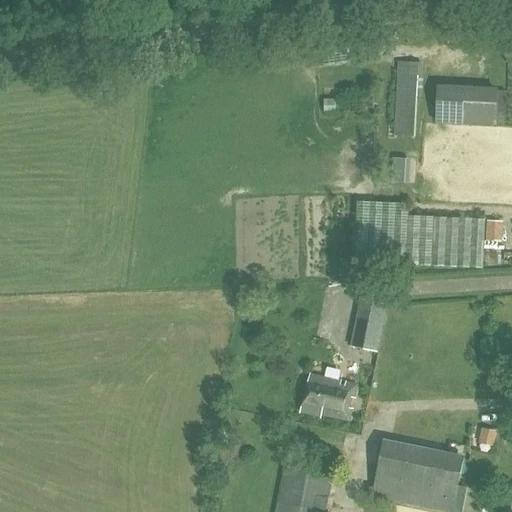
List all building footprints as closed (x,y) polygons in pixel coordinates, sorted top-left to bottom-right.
[(356,46),(334,47),(335,62),(356,61),(356,46)] [(310,69),(323,66),(321,50),(308,52),(310,69)] [(423,98),(424,76),(397,74),(394,135),(415,136),(417,97),(423,98)] [(497,124),(498,89),(438,86),(436,121),(497,124)] [(333,98),(332,113),(345,114),(345,99),(333,98)] [(410,183),(411,158),(393,157),(391,182),(410,183)] [(502,223),(486,222),(485,240),(501,241),(502,223)] [(375,354),(385,304),(360,299),(350,349),(375,354)] [(344,386),(339,385),(340,381),(309,374),(301,412),(321,417),(321,414),(349,421),(353,407),(350,406),(352,397),(354,397),(357,385),(345,382),(344,386)] [(497,430),(483,427),(480,442),(494,444),(497,430)] [(449,511),(453,511),(464,456),(383,439),(371,496),(449,511)] [(326,511),(334,476),(285,466),(277,500),(274,511),(326,511)]
